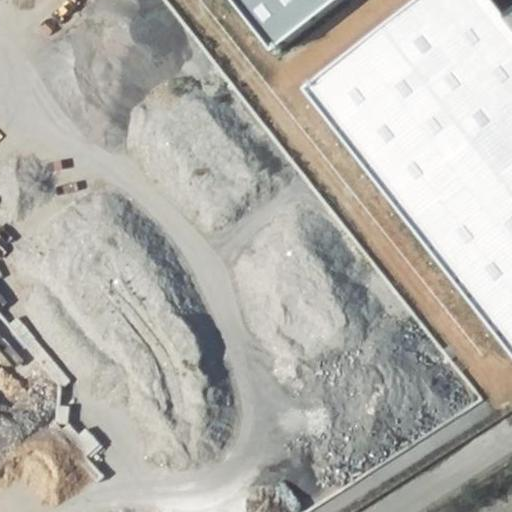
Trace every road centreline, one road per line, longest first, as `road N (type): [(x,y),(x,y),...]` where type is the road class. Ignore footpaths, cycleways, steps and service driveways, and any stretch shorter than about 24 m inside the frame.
road 1 (unknown): [(0,69),(71,74),(139,116),(200,198),(209,258),(201,317),(187,344),(163,363),(63,354),(0,317)]
road 2 (unclassified): [(511,422),(378,511)]
